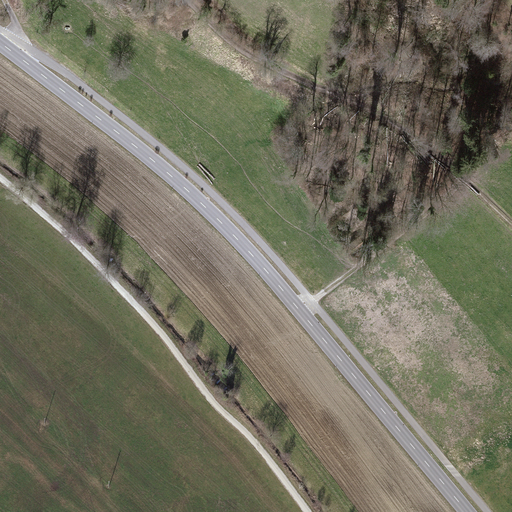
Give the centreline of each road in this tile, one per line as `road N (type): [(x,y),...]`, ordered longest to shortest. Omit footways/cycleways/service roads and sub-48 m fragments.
road 1 (tertiary): [(465,511),(215,223),(0,43)]
road 2 (track): [(0,180),(141,309),(307,511)]
road 3 (track): [(511,221),(423,143),(359,101),(256,57),(188,0)]
